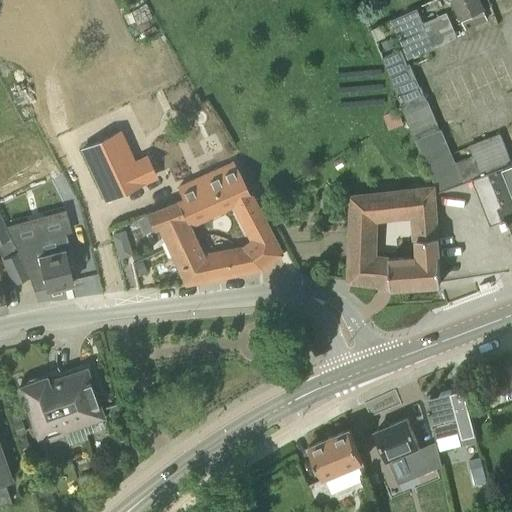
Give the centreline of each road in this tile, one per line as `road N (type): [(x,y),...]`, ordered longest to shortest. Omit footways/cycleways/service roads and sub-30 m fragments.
road 1 (residential): [(362,370),(331,306),(287,293),(0,328)]
road 2 (secondary): [(129,511),(233,434),(362,370)]
road 3 (secondary): [(362,370),(511,313)]
